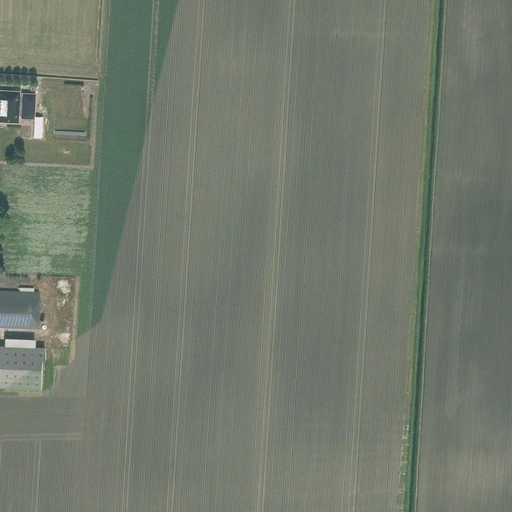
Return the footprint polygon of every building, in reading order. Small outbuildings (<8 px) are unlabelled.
[(0,91),(0,120),(16,121),(17,93),(0,91)] [(35,93),(21,92),(19,119),(34,119),(35,93)] [(47,124),(47,110),(39,110),(39,124),(47,124)] [(0,326),(37,328),(38,292),(0,291),(0,326)] [(0,345),(0,386),(42,388),(43,347),(0,345)]
